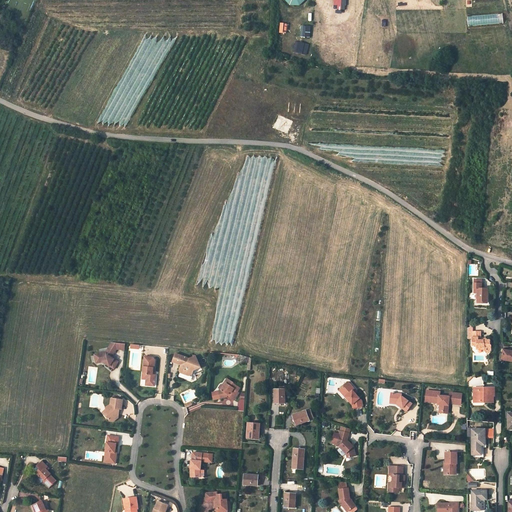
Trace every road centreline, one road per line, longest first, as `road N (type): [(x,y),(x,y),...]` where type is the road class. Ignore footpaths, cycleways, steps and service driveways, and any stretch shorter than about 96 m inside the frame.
road 1 (unclassified): [(511,263),(472,251),(384,190),(293,147),(107,135),(0,101)]
road 2 (residential): [(178,497),(180,412),(161,403),(140,407),(132,480),(155,490)]
